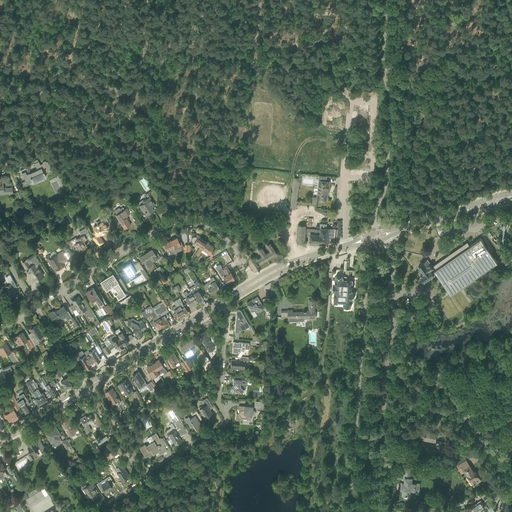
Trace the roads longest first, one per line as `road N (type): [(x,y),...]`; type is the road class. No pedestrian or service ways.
road 1 (residential): [(35,307),(170,223),(209,226),(254,280)]
road 2 (residential): [(141,474),(226,422),(218,403),(223,302)]
road 3 (track): [(140,48),(346,67)]
road 4 (residential): [(474,428),(450,395),(409,363),(389,326)]
road 5 (secondary): [(114,370),(223,302)]
